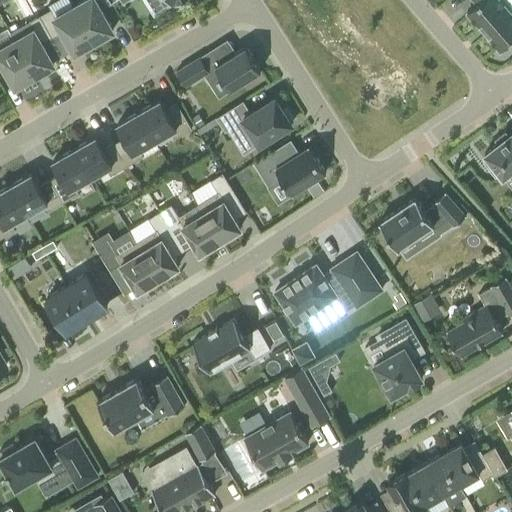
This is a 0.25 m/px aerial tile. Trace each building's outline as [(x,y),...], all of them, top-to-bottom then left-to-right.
[(84,0),(74,6),(94,41),(113,30),(101,9),(112,3),(110,0),(84,0)] [(511,12),(501,0),(474,0),(477,2),(467,11),(479,24),(480,24),(490,35),(489,35),(501,49),(511,39),(511,12)] [(94,41),(74,6),(56,17),(51,9),(40,15),(53,37),(63,31),(75,52),(94,41)] [(42,44),(52,37),(40,15),(28,22),(33,30),(14,41),(35,75),(54,64),(42,44)] [(35,75),(14,41),(0,49),(0,67),(4,66),(16,87),(35,75)] [(200,56),(177,71),(186,85),(205,73),(210,81),(221,73),(231,89),(261,69),(246,46),(221,62),(213,49),(201,56),(200,56)] [(243,100),(216,117),(226,131),(232,127),(237,136),(250,128),(260,144),(292,123),(291,122),(294,120),(286,108),(284,110),(275,97),(251,112),(243,100)] [(161,99),(139,111),(155,139),(171,131),(175,138),(192,128),(177,102),(166,108),(161,99)] [(155,139),(139,111),(118,123),(134,151),(123,157),(127,165),(144,156),(140,148),(155,139)] [(205,123),(199,114),(193,118),(199,127),(205,123)] [(511,132),(510,134),(506,129),(495,138),(498,143),(485,153),(489,158),(485,161),(496,176),(500,173),(504,177),(511,170),(511,132)] [(96,135),(75,148),(91,176),(107,167),(111,174),(127,165),(123,157),(115,142),(104,148),(96,135)] [(291,139),(254,162),(270,187),(283,179),(292,193),(326,172),(310,146),(300,152),(291,139)] [(91,176),(75,148),(53,160),(61,173),(50,179),(59,194),(63,202),(80,192),(76,185),(91,176)] [(32,172),(11,185),(27,213),(43,204),(47,211),(63,202),(59,194),(48,200),(32,172)] [(234,232),(241,227),(224,199),(235,193),(223,172),(211,179),(218,191),(198,203),(223,243),(236,235),(234,232)] [(324,190),(319,181),(309,187),(314,197),(324,190)] [(27,213),(11,185),(0,190),(0,237),(16,229),(12,222),(27,213)] [(435,227),(448,218),(453,225),(454,226),(467,215),(446,191),(433,202),(434,204),(426,210),(416,196),(380,221),(397,248),(433,224),(435,227)] [(223,243),(198,203),(179,215),(172,203),(160,210),(173,231),(183,224),(200,252),(208,247),(210,251),(223,243)] [(162,237),(173,231),(160,210),(149,217),(156,229),(137,241),(161,281),(174,273),(172,269),(179,265),(162,237)] [(57,247),(53,240),(43,246),(47,253),(57,247)] [(161,281),(137,241),(116,254),(138,290),(146,285),(148,289),(161,281)] [(37,258),(47,253),(43,246),(33,252),(37,258)] [(383,288),(357,250),(332,267),(333,269),(324,274),(317,263),(275,290),(296,322),(308,314),(317,328),(335,316),(326,302),(346,289),(357,305),(383,288)] [(87,273),(67,285),(87,318),(107,306),(92,280),(110,269),(105,261),(87,273)] [(21,270),(17,262),(8,268),(14,278),(20,275),(21,270)] [(447,330),(461,354),(503,330),(497,319),(508,312),(508,313),(511,311),(511,287),(505,276),(492,284),(492,285),(479,293),(486,304),(464,317),(465,320),(447,330)] [(87,318),(67,285),(47,297),(67,330),(87,318)] [(422,318),(440,310),(432,293),(414,301),(422,318)] [(377,335),(379,338),(365,347),(384,380),(381,382),(388,393),(391,392),(392,394),(422,377),(412,358),(426,350),(406,316),(391,325),(392,326),(377,335)] [(271,348),(259,326),(244,334),(234,317),(193,341),(209,370),(249,347),(255,357),(271,348)] [(284,333),(276,320),(266,325),(274,339),(284,333)] [(314,355),(310,348),(300,345),(293,348),(300,362),(314,355)] [(336,351),(327,357),(332,365),(341,359),(336,351)] [(313,425),(330,415),(302,367),(285,377),(313,425)] [(161,401),(169,415),(185,405),(167,374),(151,383),(152,385),(145,389),(138,377),(98,400),(115,429),(155,407),(154,405),(161,401)] [(333,390),(327,380),(319,384),(325,394),(333,390)] [(292,451),(309,442),(291,410),(245,436),(263,468),(280,458),(281,460),(293,453),(292,451)] [(186,431),(201,457),(215,449),(199,424),(186,431)] [(98,474),(76,437),(57,448),(58,450),(47,456),(36,436),(16,448),(13,443),(0,451),(2,456),(0,456),(0,457),(17,486),(35,476),(39,483),(57,472),(56,470),(66,464),(79,486),(98,474)] [(493,473),(482,453),(479,447),(469,453),(462,441),(444,451),(463,484),(481,474),(484,478),(493,473)] [(187,445),(141,472),(164,511),(182,511),(216,493),(199,463),(198,464),(187,445)] [(496,475),(507,468),(495,446),(482,453),(493,473),(494,472),(496,475)] [(444,451),(427,461),(446,494),(451,504),(468,494),(463,484),(444,451)] [(215,476),(227,471),(219,453),(208,458),(215,476)] [(409,471),(428,504),(446,494),(427,461),(409,471)] [(124,470),(110,476),(118,497),(132,492),(124,470)] [(415,511),(428,504),(409,471),(409,470),(388,482),(396,495),(385,501),(391,511),(415,511)] [(122,511),(112,493),(104,498),(101,493),(67,511),(122,511)] [(383,511),(382,508),(374,511),(370,511),(364,501),(344,511),(383,511)]
